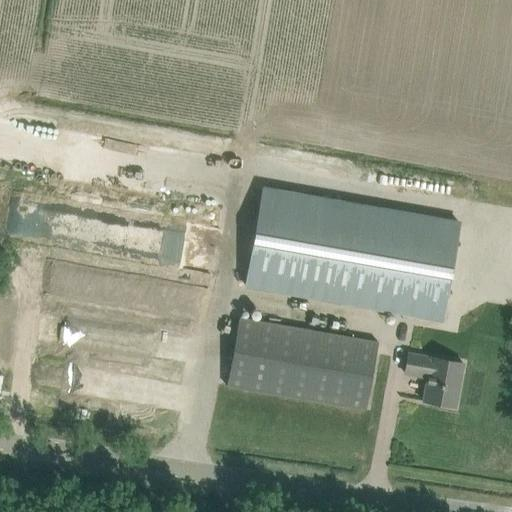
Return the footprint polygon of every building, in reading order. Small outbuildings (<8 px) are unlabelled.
[(245,282),(424,314),(434,253),(256,221),(245,282)] [(196,284),(199,271),(174,264),(171,278),(196,284)] [(108,304),(142,305),(143,279),(99,278),(99,295),(108,295),(108,304)] [(227,385),(365,410),(377,342),(239,317),(227,385)] [(427,377),(423,401),(455,407),(463,362),(408,352),(404,373),(427,377)]
